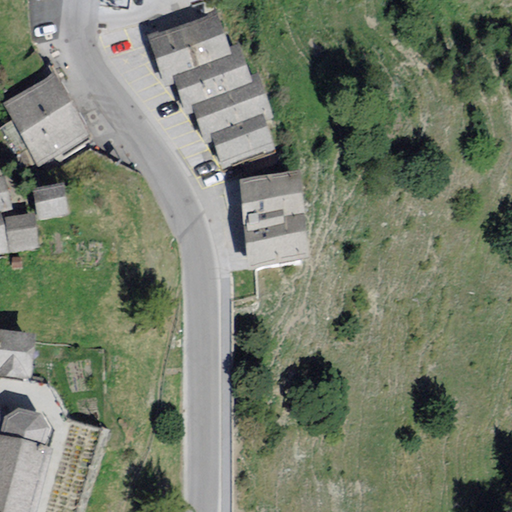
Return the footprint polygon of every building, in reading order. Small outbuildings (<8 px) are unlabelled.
[(242,71),(227,22),(155,44),(170,93),(182,89),(242,71)] [(256,67),(242,71),(182,89),(190,115),(201,111),(263,93),(256,67)] [(92,144),(57,81),(5,110),(40,173),(92,144)] [(263,93),(201,111),(212,148),(221,146),(276,129),(284,127),(273,90),(263,93)] [(276,129),(221,146),(230,175),(285,159),(276,129)] [(318,185),(253,192),(257,238),(322,232),(318,185)] [(11,186),(0,188),(0,220),(16,218),(11,186)] [(70,192),(38,197),(43,229),(75,224),(70,192)] [(7,224),(12,260),(41,255),(36,220),(7,224)] [(7,224),(0,225),(0,261),(12,260),(7,224)] [(322,232),(257,238),(261,280),(326,274),(322,232)] [(44,346),(0,339),(0,385),(38,391),(44,346)] [(40,450),(46,427),(35,414),(16,408),(3,416),(0,427),(0,511),(33,511),(50,452),(40,450)]
